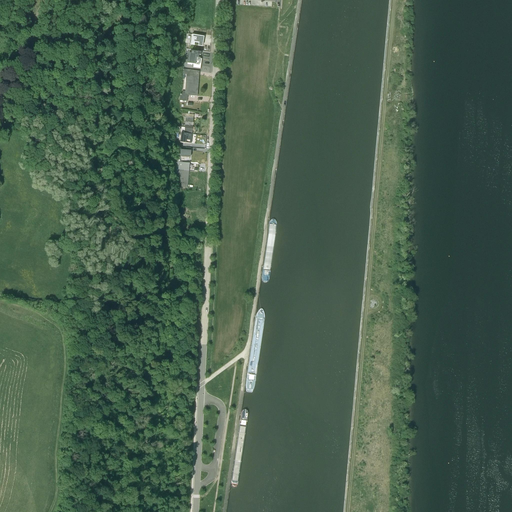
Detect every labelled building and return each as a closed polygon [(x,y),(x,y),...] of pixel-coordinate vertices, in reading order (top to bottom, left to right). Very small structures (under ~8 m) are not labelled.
[(195,43),(196,40),(200,40),(199,43),(205,43),(206,31),(193,30),(191,43),(195,43)] [(188,55),(188,62),(189,62),(190,63),(199,64),(200,57),(199,56),(199,54),(200,54),(201,53),(201,51),(191,50),(191,52),(189,52),(189,53),(188,55)] [(180,93),(179,98),(188,99),(188,94),(198,94),(199,70),(183,67),(183,73),(186,73),(185,90),(182,90),(182,93),(180,93)] [(185,120),(185,123),(193,123),(194,114),(186,114),(185,120)] [(185,123),(185,120),(183,120),(183,122),(177,121),(177,124),(182,124),(181,131),(184,131),(185,123)] [(185,123),(184,131),(186,131),(186,130),(193,131),(193,123),(185,123)] [(186,130),(186,131),(185,136),(180,136),(180,140),(192,141),(193,131),(186,130)] [(178,167),(179,167),(189,168),(190,161),(180,160),(179,160),(178,167)] [(179,167),(178,171),(178,177),(179,177),(179,185),(179,188),(186,188),(186,185),(187,185),(189,168),(179,167)]
